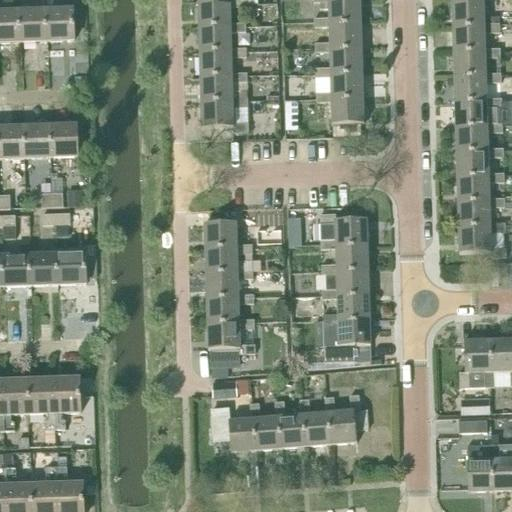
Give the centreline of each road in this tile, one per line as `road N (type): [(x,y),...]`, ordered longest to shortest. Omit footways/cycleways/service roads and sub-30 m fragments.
road 1 (residential): [(179,178),(408,173)]
road 2 (residential): [(418,511),(412,304)]
road 3 (residential): [(184,383),(179,178)]
road 4 (residential): [(179,178),(174,0)]
road 5 (residential): [(408,173),(403,0)]
road 6 (residential): [(412,304),(408,173)]
